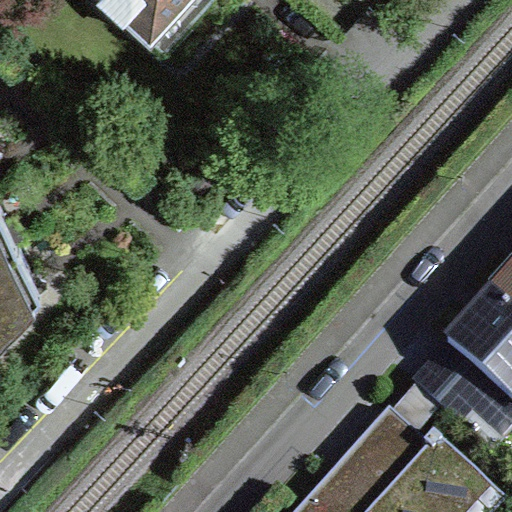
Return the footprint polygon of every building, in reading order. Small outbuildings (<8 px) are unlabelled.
[(194,12),(205,0),(116,0),(151,32),(166,16),(181,0),(194,12)] [(0,45),(0,64),(12,76),(29,64),(5,42),(0,45)] [(70,102),(46,80),(29,92),(53,114),(70,102)] [(94,152),(111,140),(87,117),(70,130),(94,152)] [(111,168),(135,190),(152,178),(128,155),(111,168)] [(0,250),(17,238),(0,203),(0,250)] [(17,238),(0,250),(0,333),(41,289),(24,255),(17,238)] [(511,310),(511,276),(510,279),(495,295),(511,310)] [(416,383),(418,384),(442,406),(492,451),(511,428),(511,310),(495,295),(460,335),(416,383)] [(417,435),(442,406),(418,384),(393,413),(390,411),(331,476),(298,511),(477,511),(495,492),(434,437),(427,444),(417,435)]
